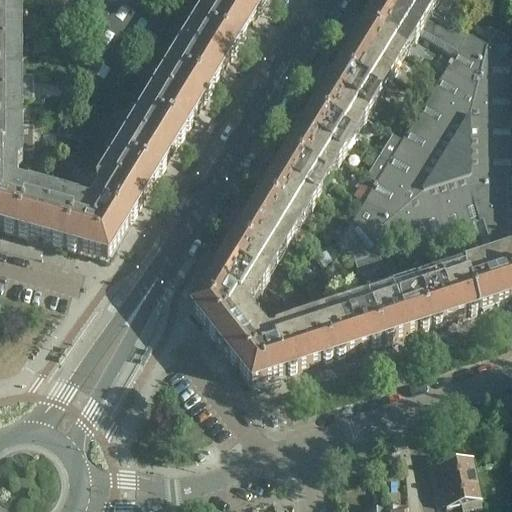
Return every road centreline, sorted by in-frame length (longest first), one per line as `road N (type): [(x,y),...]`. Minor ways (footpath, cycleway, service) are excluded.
road 1 (secondary): [(175,246),(326,0)]
road 2 (secondary): [(175,246),(34,434)]
road 3 (secondary): [(62,449),(87,422),(175,246)]
road 4 (unclassified): [(180,492),(302,450)]
